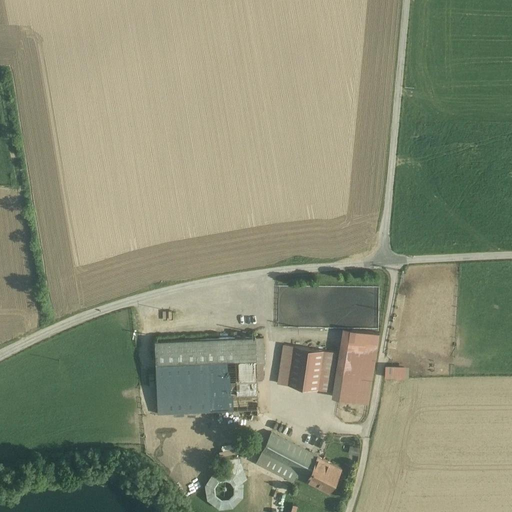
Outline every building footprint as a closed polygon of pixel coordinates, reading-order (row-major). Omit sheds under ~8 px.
[(381,332),(347,327),(335,396),(369,401),(381,332)] [(257,335),(157,338),(159,412),(260,409),(257,335)] [(288,342),(281,381),(331,389),(337,350),(288,342)] [(408,365),(390,364),(389,375),(407,377),(408,365)] [(320,453),(271,429),(256,460),(305,484),(320,453)] [(241,479),(246,478),(238,445),(219,449),(221,457),(226,456),(236,496),(245,494),(241,479)] [(344,465),(320,453),(305,484),(329,496),(344,465)]
